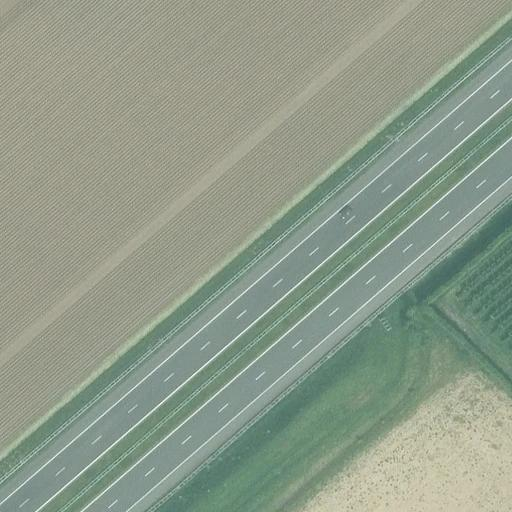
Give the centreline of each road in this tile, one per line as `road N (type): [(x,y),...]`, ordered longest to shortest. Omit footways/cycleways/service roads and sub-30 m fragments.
road 1 (motorway): [(511,78),(13,511)]
road 2 (motorway): [(107,511),(511,157)]
